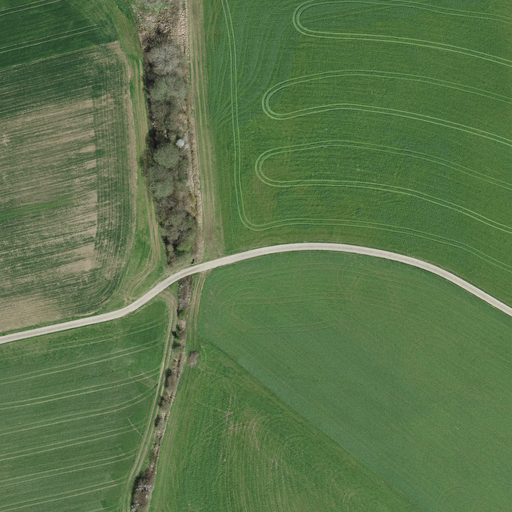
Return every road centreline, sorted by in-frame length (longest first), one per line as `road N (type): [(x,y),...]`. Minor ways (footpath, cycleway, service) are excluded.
road 1 (track): [(0,341),(127,310),(195,271),(325,248),(435,269),(511,313)]
road 2 (track): [(147,511),(195,271)]
